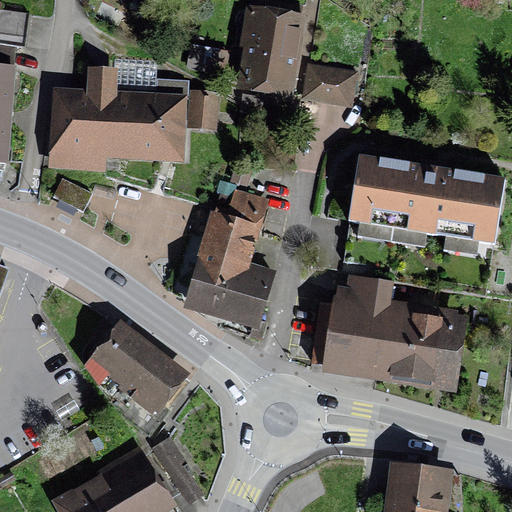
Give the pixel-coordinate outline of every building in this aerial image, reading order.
[(297,14),(239,9),(232,92),(289,97),(297,14)] [(0,43),(23,47),(27,15),(0,11),(0,43)] [(358,75),(312,67),(307,96),(353,104),(358,75)] [(8,73),(0,72),(0,166),(6,167),(8,73)] [(90,105),(58,103),(53,173),(99,176),(100,165),(175,170),(179,114),(115,110),(117,80),(92,78),(90,105)] [(185,82),(157,81),(156,98),(185,99),(185,82)] [(213,128),(215,98),(195,97),(193,126),(213,128)] [(510,180),(353,157),(343,225),(500,249),(510,180)] [(92,194),(64,181),(56,198),(84,211),(92,194)] [(266,214),(215,198),(181,307),(263,332),(283,269),(252,260),(266,214)] [(466,318),(326,290),(312,361),(452,389),(466,318)] [(186,382),(111,333),(80,379),(155,429),(186,382)] [(167,441),(154,450),(189,503),(203,494),(167,441)] [(165,511),(137,460),(51,507),(53,511),(165,511)] [(460,511),(465,477),(381,466),(374,511),(460,511)]
